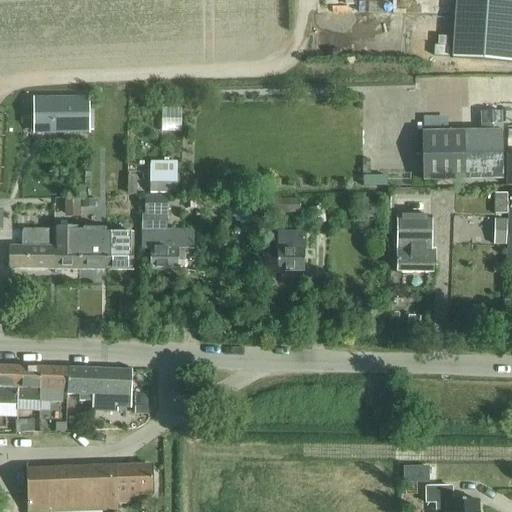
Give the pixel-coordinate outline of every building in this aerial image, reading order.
[(511,0),(455,0),(451,58),(511,63),(511,48),(511,0)] [(166,120),(188,120),(187,96),(166,97),(166,120)] [(87,100),(34,101),(35,133),(87,133),(87,100)] [(467,181),(502,180),(502,113),(480,113),(479,132),(421,133),(422,181),(467,181)] [(150,162),(149,176),(149,191),(175,192),(175,176),(176,161),(150,162)] [(362,187),(386,187),(386,178),(369,178),(369,161),(362,161),(362,187)] [(0,216),(7,217),(8,197),(0,196),(0,216)] [(141,231),(140,250),(149,250),(148,271),(176,272),(176,268),(181,268),(182,250),(194,250),(194,232),(177,232),(152,231),(152,216),(165,216),(166,198),(144,198),(143,216),(144,216),(144,231),(141,231)] [(298,213),(298,201),(274,201),(273,212),(298,213)] [(94,202),(83,202),(83,210),(94,210),(94,202)] [(79,218),(79,203),(65,203),(65,218),(79,218)] [(28,219),(28,228),(55,227),(55,218),(28,219)] [(433,274),(434,253),(429,253),(429,221),(397,220),(396,273),(433,274)] [(79,229),(76,229),(52,229),(52,248),(53,248),(52,268),(79,268),(79,229)] [(105,229),(79,229),(79,268),(105,268),(105,233),(105,229)] [(9,267),(52,268),(53,248),(52,248),(49,248),(49,246),(47,246),(47,231),(22,230),(22,247),(9,246),(9,267)] [(303,271),(303,233),(277,233),(277,271),(303,271)] [(131,245),(131,234),(106,234),(106,245),(105,245),(105,268),(132,268),(132,245),(131,245)] [(406,318),(406,329),(419,329),(419,319),(406,318)] [(0,365),(0,404),(15,405),(15,403),(17,366),(0,365)] [(15,403),(37,403),(38,367),(17,366),(15,403)] [(61,404),(61,398),(61,390),(66,390),(66,368),(38,367),(37,403),(61,404)] [(129,414),(129,398),(130,371),(66,368),(66,390),(66,394),(80,395),(79,401),(91,402),(91,413),(129,414)] [(146,408),(147,396),(134,395),(134,407),(146,408)] [(65,424),(56,424),(56,432),(65,433),(65,424)] [(25,433),(2,434),(2,448),(25,447),(25,433)] [(25,471),(25,511),(100,511),(116,510),(116,504),(134,504),(133,497),(151,496),(150,467),(25,471)] [(434,511),(478,511),(478,503),(452,503),(452,487),(426,488),(426,505),(434,505),(434,511)]
